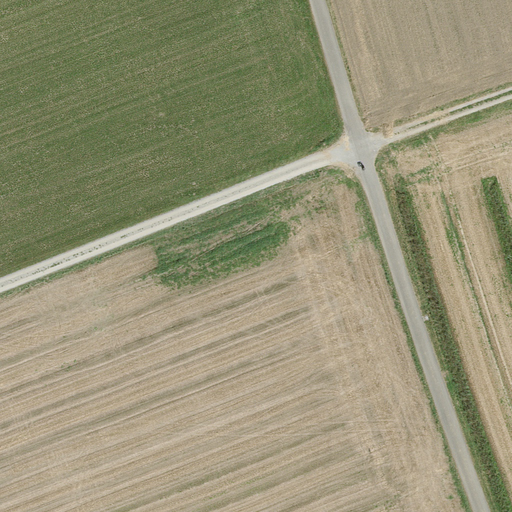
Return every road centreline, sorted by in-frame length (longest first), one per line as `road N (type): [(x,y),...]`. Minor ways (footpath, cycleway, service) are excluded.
road 1 (track): [(0,273),(511,92)]
road 2 (residential): [(320,0),(486,511)]
